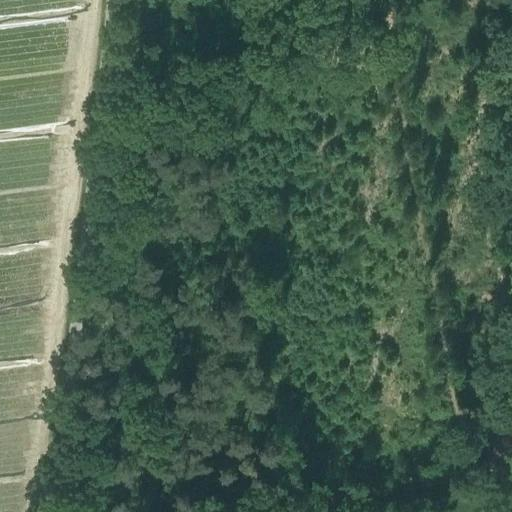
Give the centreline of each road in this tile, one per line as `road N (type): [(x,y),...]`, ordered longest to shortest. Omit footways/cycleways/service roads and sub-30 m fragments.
road 1 (track): [(113,0),(56,511)]
road 2 (track): [(317,511),(460,477),(511,475)]
